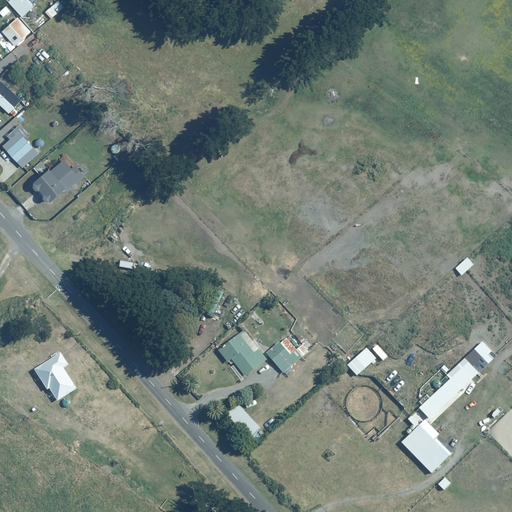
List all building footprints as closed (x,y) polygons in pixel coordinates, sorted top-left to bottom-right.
[(31,0),(8,0),(23,16),(35,4),(31,0)] [(60,0),(57,0),(46,9),(52,17),(65,6),(60,0)] [(32,30),(18,15),(2,29),(15,44),(32,30)] [(22,135),(7,150),(17,161),(33,147),(22,135)] [(39,189),(42,193),(42,197),(45,200),(50,200),(65,188),(67,189),(85,175),(74,162),(70,164),(64,156),(31,183),(37,190),(39,189)] [(468,255),(454,268),(461,276),(475,263),(468,255)] [(244,330),(219,348),(229,361),(232,359),(244,376),(268,359),(244,330)] [(286,336),(266,353),(284,373),(308,351),(302,344),(298,348),(286,336)] [(367,346),(353,359),(363,370),(377,358),(367,346)] [(62,350),(35,368),(49,387),(50,387),(58,400),(78,386),(64,366),(70,362),(62,350)] [(237,402),(225,413),(249,438),(261,428),(237,402)] [(451,453),(421,423),(403,439),(433,470),(451,453)]
